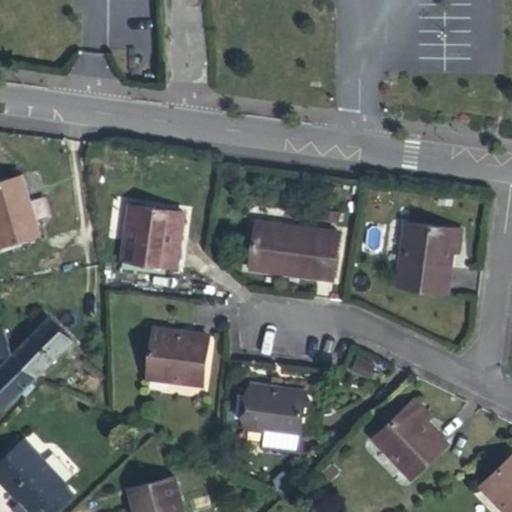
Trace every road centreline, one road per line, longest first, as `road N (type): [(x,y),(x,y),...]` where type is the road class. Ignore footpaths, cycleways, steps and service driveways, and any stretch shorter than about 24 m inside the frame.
road 1 (tertiary): [(0,94),(504,167)]
road 2 (residential): [(252,316),(357,329),(477,389)]
road 3 (residential): [(504,167),(477,389)]
